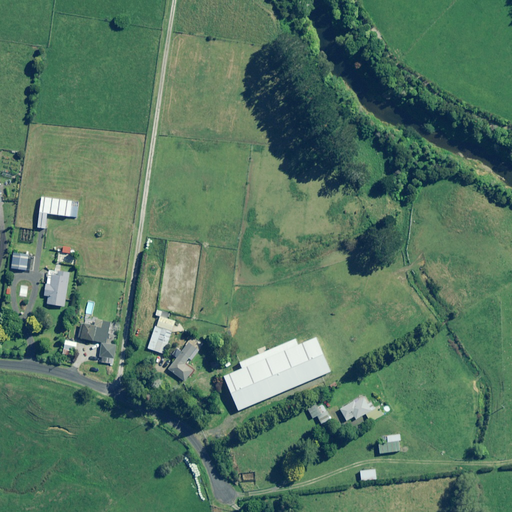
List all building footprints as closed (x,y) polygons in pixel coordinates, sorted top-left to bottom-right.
[(71,201),(41,198),(38,228),(45,229),(47,214),(69,217),(71,201)] [(28,255),(13,253),(11,269),(26,271),(28,255)] [(69,273),(49,271),(47,284),(46,284),(44,296),(48,296),(47,304),(64,307),(69,273)] [(170,314),(157,310),(155,315),(160,317),(157,327),(155,326),(148,349),(164,354),(175,321),(168,319),(170,314)] [(110,323),(103,322),(102,328),(81,324),(78,338),(101,343),(99,357),(101,358),(113,360),(116,346),(106,344),(110,323)] [(77,343),(66,341),(64,349),(75,352),(77,343)] [(199,352),(188,344),(182,353),(177,349),(173,355),(177,359),(169,370),(185,382),(194,369),(185,362),(188,358),(192,361),(199,352)] [(370,423),(388,413),(383,403),(374,408),(366,393),(342,407),(343,409),(340,411),(346,421),(354,417),(356,420),(365,414),(370,423)] [(318,408),(316,404),(307,408),(312,419),(317,416),(322,425),(332,420),(324,404),(318,408)] [(400,441),(399,433),(382,435),(383,444),(378,445),(380,454),(400,452),(398,441),(400,441)] [(376,479),(375,470),(359,472),(360,481),(376,479)]
